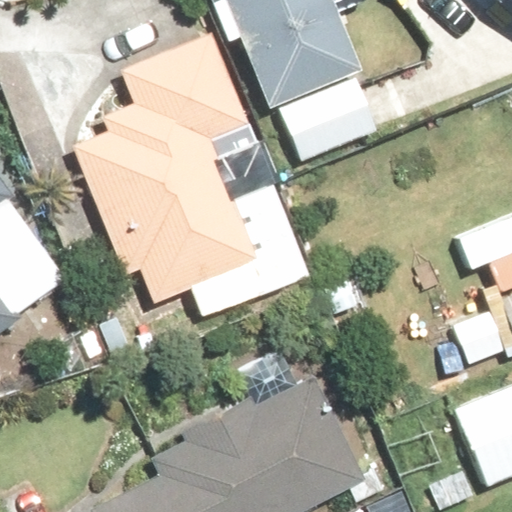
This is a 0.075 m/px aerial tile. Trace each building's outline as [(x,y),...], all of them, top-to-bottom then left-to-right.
[(326,0),(221,0),(259,93),(349,56),(326,0)] [(511,0),(500,0),(511,10),(511,0)] [(242,111),(206,22),(112,58),(123,88),(92,100),(99,119),(59,134),(110,264),(130,256),(142,287),(250,245),(203,126),(242,111)] [(0,169),(0,312),(14,303),(0,283),(0,184),(7,180),(0,169)] [(496,358),(511,351),(511,206),(443,238),(460,277),(481,267),(490,286),(471,294),(478,309),(446,324),(464,364),(492,351),(496,358)] [(89,511),(267,511),(351,470),(299,365),(243,394),(234,377),(171,409),(179,425),(144,443),(153,461),(82,497),(89,511)] [(511,379),(444,407),(478,488),(511,473),(511,379)]
